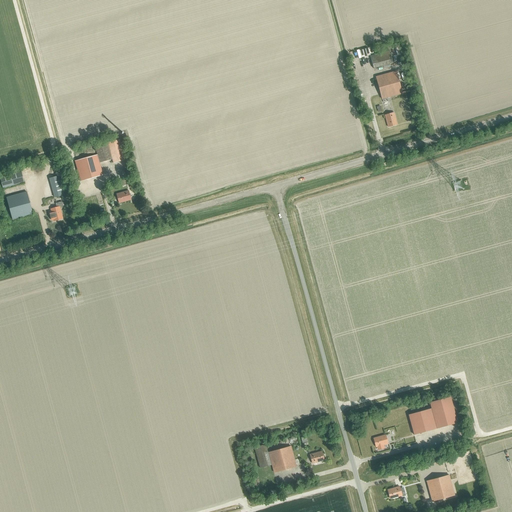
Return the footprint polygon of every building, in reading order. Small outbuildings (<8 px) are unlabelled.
[(373,69),(393,64),(389,51),(370,56),(373,69)] [(382,99),(402,94),(396,72),(376,77),(382,99)] [(388,127),(397,125),(394,113),(385,115),(388,127)] [(108,143),(112,159),(113,163),(125,160),(119,140),(108,143)] [(108,143),(95,147),(97,155),(99,163),(112,159),(108,143)] [(103,175),(99,163),(97,155),(75,161),(80,181),(103,175)] [(3,188),(24,183),(21,172),(0,178),(3,188)] [(55,198),(66,194),(61,175),(49,178),(55,198)] [(119,203),(131,200),(128,191),(117,194),(119,203)] [(13,220),(33,214),(27,192),(6,198),(13,220)] [(54,221),(63,219),(59,207),(63,206),(61,202),(54,203),(56,208),(51,209),(51,213),(48,213),(50,221),(53,220),(54,221)] [(428,402),(429,408),(435,428),(455,422),(448,396),(428,402)] [(412,434),(435,428),(429,408),(406,414),(412,434)] [(383,445),(388,444),(385,435),(373,438),(376,447),(377,447),(377,448),(379,449),(383,449),(383,445)] [(274,473),(296,466),(291,446),(268,453),(265,445),(254,448),(260,468),(272,465),(274,473)] [(312,464),(324,460),(322,451),(310,455),(312,464)] [(432,501),(454,495),(449,475),(427,481),(432,501)] [(390,499),(402,496),(399,487),(388,490),(390,499)]
